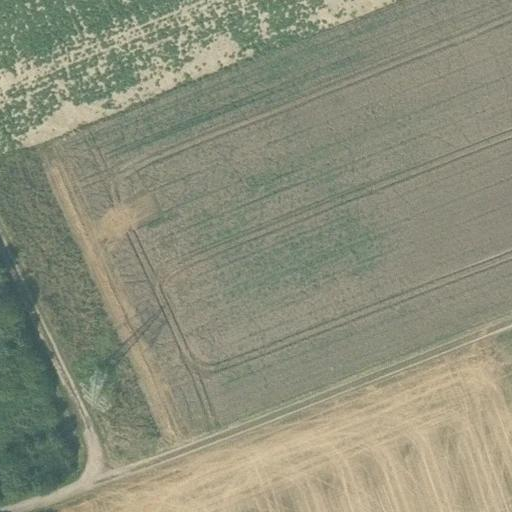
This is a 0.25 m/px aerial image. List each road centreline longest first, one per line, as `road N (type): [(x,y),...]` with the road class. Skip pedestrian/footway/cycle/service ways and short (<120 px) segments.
road 1 (track): [(6,511),(188,451),(511,322)]
road 2 (track): [(0,252),(75,405),(89,445),(83,485)]
